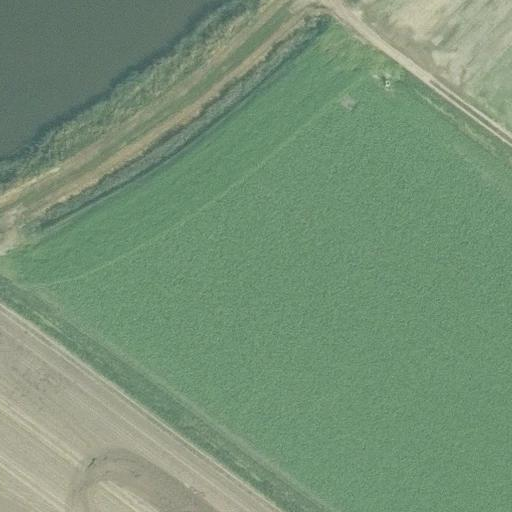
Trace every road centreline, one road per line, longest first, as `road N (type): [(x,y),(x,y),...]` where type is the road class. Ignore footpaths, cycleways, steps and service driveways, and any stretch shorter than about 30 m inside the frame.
road 1 (track): [(0,216),(193,95),(308,0)]
road 2 (track): [(324,0),(511,142)]
